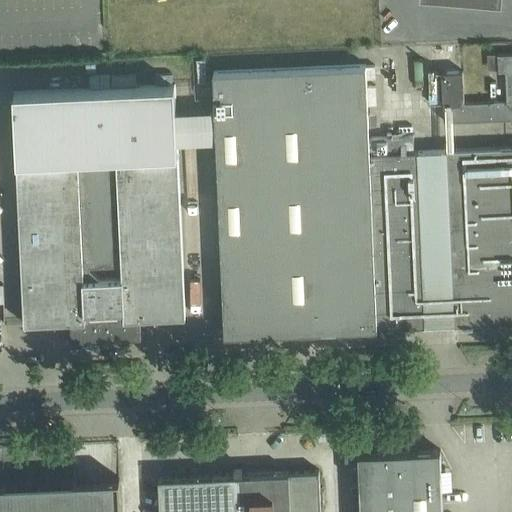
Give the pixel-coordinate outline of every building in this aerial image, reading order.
[(420,0),(419,16),(500,22),(502,0),(420,0)] [(511,52),(498,53),(499,71),(506,70),(507,100),(465,101),(463,70),(443,70),(445,120),(511,118),(511,52)] [(413,135),(369,137),(366,64),(214,71),(225,335),(425,325),(424,292),(452,291),(454,324),(470,323),(470,327),(481,326),(481,323),(511,321),(511,146),(414,151),(413,135)] [(111,339),(141,338),(140,318),(186,316),(175,83),(14,91),(24,323),(70,321),(71,341),(103,340),(102,336),(111,336),(111,339)] [(20,321),(19,298),(5,298),(6,321),(20,321)] [(361,511),(443,511),(440,449),(359,453),(361,511)] [(235,474),(159,477),(160,511),(321,511),(319,470),(242,473),(242,466),(235,467),(235,474)] [(0,511),(121,511),(120,478),(0,483),(0,511)]
